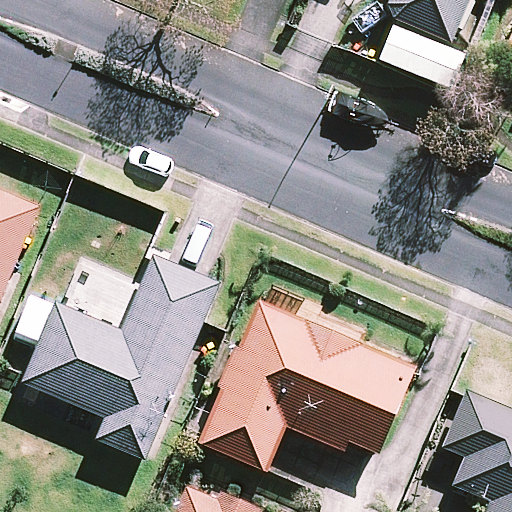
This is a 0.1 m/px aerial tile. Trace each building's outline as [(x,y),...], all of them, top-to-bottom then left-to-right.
[(393,0),(385,21),(453,49),(473,0),(393,0)] [(462,57),(395,30),(382,63),(448,90),(462,57)] [(0,302),(39,210),(0,193),(0,302)] [(219,287),(155,259),(123,334),(58,306),(25,384),(107,420),(98,441),(145,461),(219,287)] [(266,470),(285,425),(346,450),(349,443),(380,456),(416,371),(358,347),(362,338),(315,318),(312,326),(261,305),(203,444),(266,470)] [(511,511),(511,413),(467,395),(444,450),(466,460),(454,487),(492,503),(488,511),(511,511)] [(260,511),(191,483),(179,511),(260,511)]
